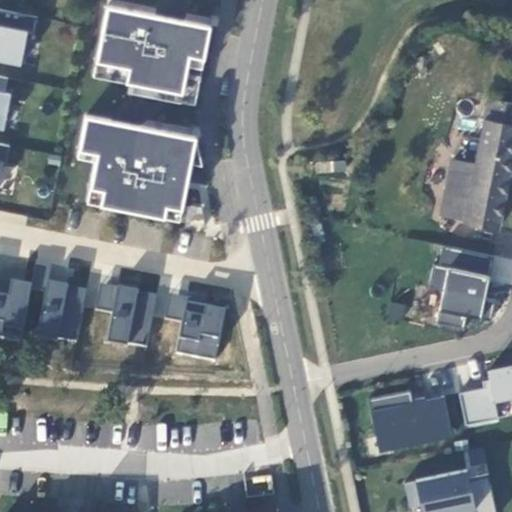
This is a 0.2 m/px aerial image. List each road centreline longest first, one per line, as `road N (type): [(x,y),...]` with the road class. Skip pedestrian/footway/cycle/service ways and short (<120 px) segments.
road 1 (unclassified): [(262,0),(242,103),(274,285)]
road 2 (residential): [(0,228),(274,285)]
road 3 (residential): [(293,384),(491,341),(511,317)]
road 4 (unclassified): [(293,384),(318,511)]
